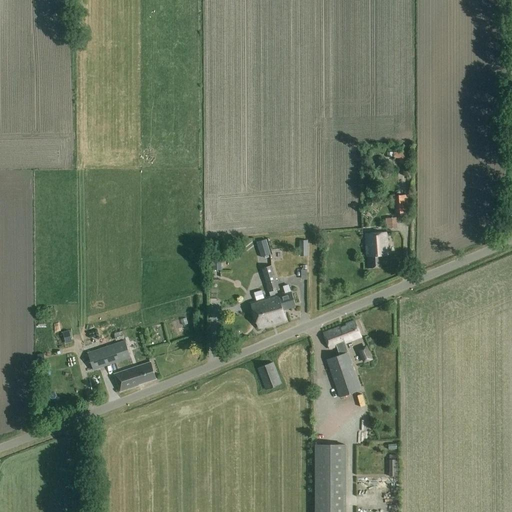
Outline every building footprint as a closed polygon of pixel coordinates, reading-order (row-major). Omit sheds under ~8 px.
[(404,163),(404,153),(393,153),(393,159),(399,159),(399,163),(404,163)] [(395,214),(410,213),(409,195),(394,197),(395,214)] [(386,229),(397,229),(397,218),(386,219),(386,229)] [(366,268),(379,267),(378,255),(389,255),(388,232),(364,233),(366,268)] [(363,238),(349,238),(351,271),(365,270),(363,238)] [(266,239),(257,242),(261,257),(270,254),(266,239)] [(212,271),(222,271),(222,259),(226,259),(226,252),(212,253),(212,271)] [(262,269),(267,283),(277,280),(272,266),(262,269)] [(277,280),(267,283),(269,293),(280,290),(277,280)] [(269,297),(277,322),(286,320),(284,310),(297,306),(293,292),(280,296),(280,294),(269,297)] [(258,327),(277,322),(269,297),(251,302),(258,327)] [(361,335),(355,321),(345,324),(346,327),(340,329),(339,327),(322,334),(328,349),(337,346),(340,355),(326,360),(340,398),(361,390),(345,343),(352,340),(352,339),(361,335)] [(69,331),(63,333),(65,342),(72,340),(69,331)] [(108,344),(125,339),(122,332),(105,337),(108,344)] [(88,353),(94,369),(131,358),(125,341),(88,353)] [(155,379),(150,362),(141,364),(141,365),(113,374),(118,391),(137,385),(136,383),(142,381),(143,383),(155,379)] [(265,390),(282,384),(274,363),(257,369),(265,390)] [(242,369),(251,394),(258,392),(253,376),(250,366),(242,369)] [(315,445),(315,511),(344,511),(345,445),(315,445)] [(389,460),(389,476),(397,476),(397,460),(389,460)]
